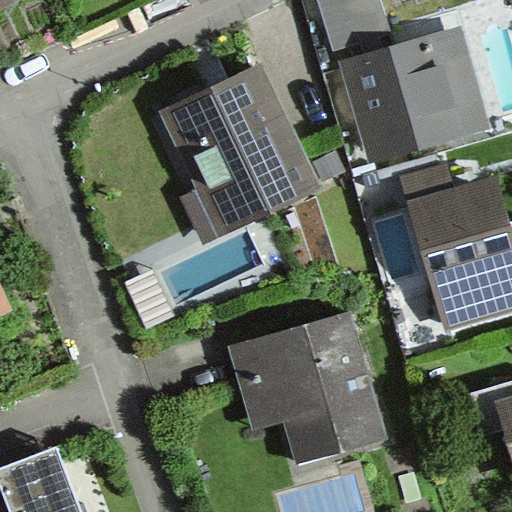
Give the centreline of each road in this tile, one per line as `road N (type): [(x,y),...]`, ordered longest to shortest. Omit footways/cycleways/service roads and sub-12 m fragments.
road 1 (residential): [(19,103),(161,511)]
road 2 (residential): [(19,103),(236,0)]
